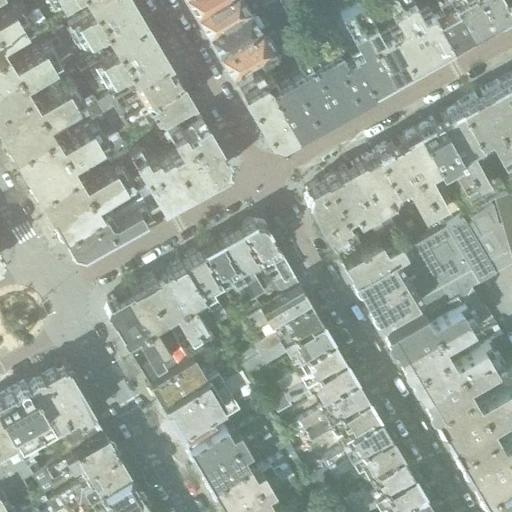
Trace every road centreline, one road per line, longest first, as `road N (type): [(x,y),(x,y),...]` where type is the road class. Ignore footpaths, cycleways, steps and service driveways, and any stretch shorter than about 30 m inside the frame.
road 1 (residential): [(261,176),(461,511)]
road 2 (residential): [(511,38),(261,176)]
road 3 (residential): [(58,291),(261,176)]
road 4 (residential): [(77,323),(188,511)]
road 5 (residential): [(156,0),(261,176)]
